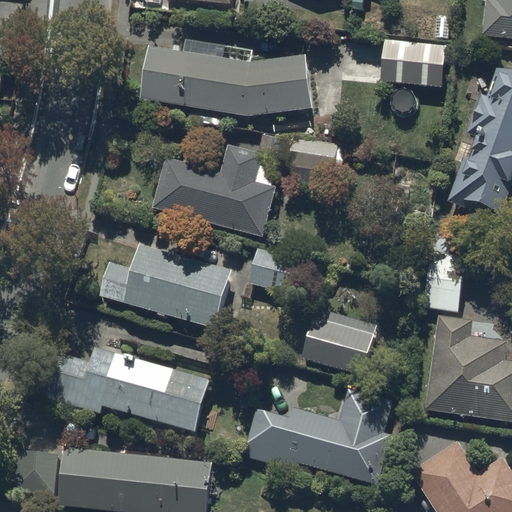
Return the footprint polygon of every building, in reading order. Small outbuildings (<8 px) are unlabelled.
[(353,0),(353,12),(365,13),(366,0),(371,0),(353,0)] [(511,0),(497,0),(498,2),(489,1),(484,38),(511,41),(511,0)] [(435,45),(343,38),(340,76),(432,83),(435,45)] [(151,50),(142,101),(190,109),(188,121),(228,128),(230,117),(250,120),(316,111),(306,58),(254,64),(256,54),(189,43),(187,55),(151,50)] [(511,74),(500,70),(490,98),(484,96),(469,135),(480,139),(472,160),(468,159),(451,204),(467,210),(469,207),(503,220),(511,197),(511,74)] [(344,148),(293,141),(289,169),(340,176),(344,148)] [(167,160),(154,211),(265,240),(278,193),(258,187),(265,159),(229,149),(222,175),(167,160)] [(427,310),(460,314),(467,258),(455,257),(457,239),(436,236),(427,310)] [(233,273),(141,246),(134,272),(112,266),(102,298),(216,331),(233,273)] [(259,252),(250,285),(302,298),(310,265),(259,252)] [(378,328),(318,310),(304,361),(364,378),(378,328)] [(474,338),(476,324),(442,319),(429,411),(511,422),(511,370),(503,369),(506,342),(474,338)] [(211,383),(97,349),(92,366),(60,357),(47,400),(102,416),(105,407),(196,434),(211,383)] [(343,422),(295,411),(293,421),(258,412),(246,460),(291,471),(293,465),(379,486),(388,448),(380,446),(391,402),(350,392),(343,422)] [(412,476),(436,511),(511,511),(511,472),(502,458),(479,475),(457,444),(412,476)] [(209,511),(214,464),(66,451),(61,511),(65,511),(209,511)] [(58,455),(20,455),(20,493),(58,493),(58,455)]
